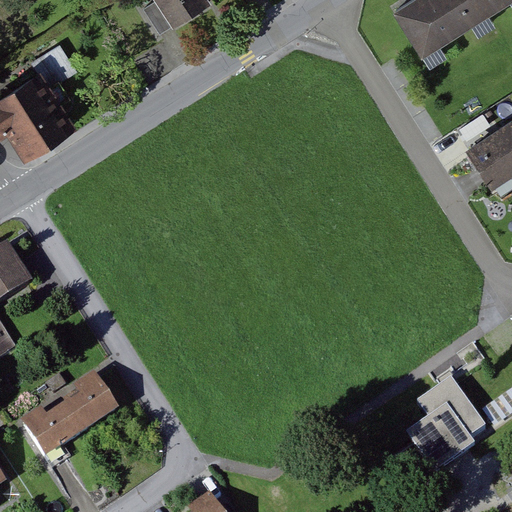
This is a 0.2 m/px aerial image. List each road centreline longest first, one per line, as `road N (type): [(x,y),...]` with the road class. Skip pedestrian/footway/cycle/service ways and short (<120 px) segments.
road 1 (residential): [(125,511),(193,464),(18,195)]
road 2 (residential): [(329,5),(18,195)]
road 3 (residential): [(511,287),(329,5)]
